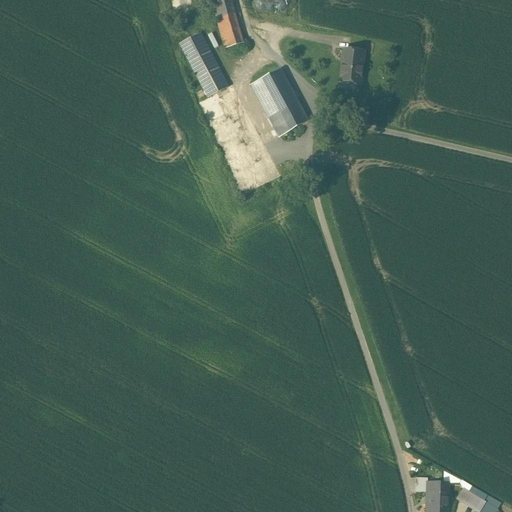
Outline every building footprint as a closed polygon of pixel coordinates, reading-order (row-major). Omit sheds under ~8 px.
[(229,0),(211,0),(217,19),(234,14),(229,0)] [(234,14),(217,19),(226,49),(243,44),(234,14)] [(228,87),(200,33),(180,44),(208,98),(228,87)] [(364,52),(344,50),(340,81),(360,83),(364,52)] [(280,70),(252,86),(279,137),(285,134),(307,122),(280,70)] [(262,108),(255,110),(257,118),(265,116),(262,108)] [(446,511),(447,484),(428,484),(426,511),(446,511)] [(473,496),(463,489),(457,498),(468,505),(473,496)] [(485,503),(473,496),(468,505),(479,511),(485,503)]
